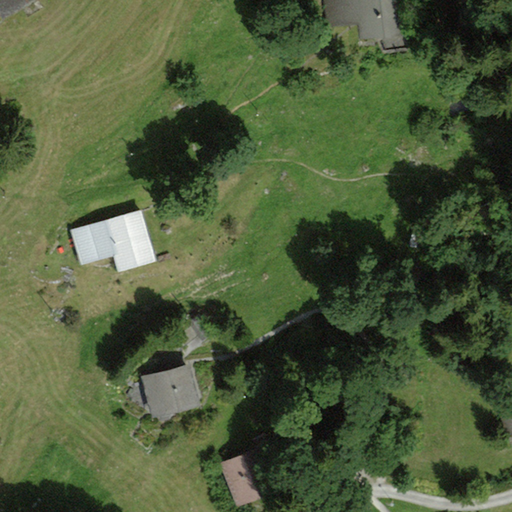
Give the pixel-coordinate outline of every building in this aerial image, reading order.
[(0,0),(0,8),(8,21),(42,0),(0,0)] [(361,20),(362,34),(404,30),(401,0),(327,0),(330,24),(361,20)] [(119,271),(154,261),(140,214),(72,235),(82,266),(114,256),(119,271)] [(194,326),(198,331),(206,324),(194,309),(180,320),(188,330),(194,326)] [(188,330),(180,320),(167,330),(175,341),(188,330)] [(142,371),(150,403),(190,392),(182,360),(173,363),(172,358),(165,359),(166,364),(142,371)] [(511,421),(511,399),(502,403),(510,423),(511,421)] [(223,457),(236,489),(272,474),(265,458),(258,442),(266,439),(262,429),(250,434),(254,444),(223,457)] [(265,458),(273,455),(266,439),(258,442),(265,458)]
